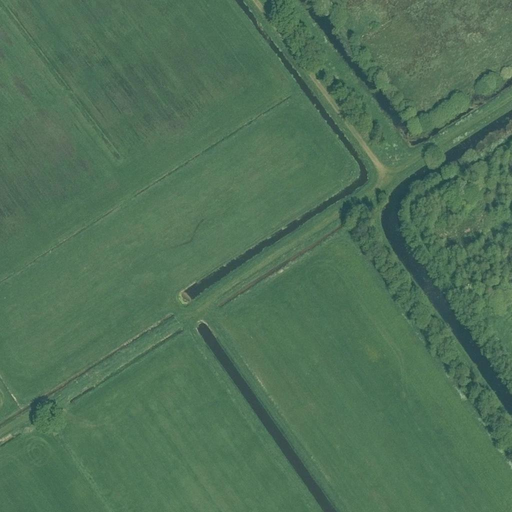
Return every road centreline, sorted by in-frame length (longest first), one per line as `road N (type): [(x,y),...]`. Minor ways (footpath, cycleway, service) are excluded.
road 1 (track): [(0,436),(387,183)]
road 2 (track): [(387,183),(249,0)]
road 3 (track): [(387,183),(511,102)]
